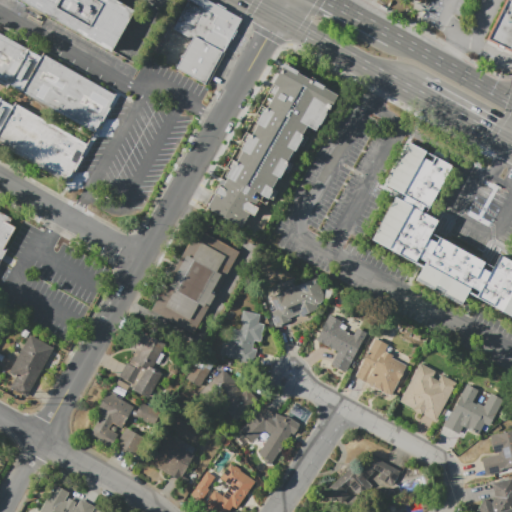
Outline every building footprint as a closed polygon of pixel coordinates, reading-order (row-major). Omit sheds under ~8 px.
[(19,0),(118,0),(118,1),(136,12),(113,52),(19,0)] [(208,85),(175,67),(191,39),(172,29),(174,26),(167,22),(177,5),(183,9),(188,0),(207,0),(244,20),(208,85)] [(511,1),(508,0),(503,0),(484,40),(509,52),(511,45),(511,1)] [(0,83),(0,30),(31,47),(29,49),(41,56),(42,53),(115,94),(109,107),(110,108),(102,123),(100,122),(93,135),(20,94),(21,91),(10,85),(8,88),(0,83)] [(288,159),(294,163),(288,173),(284,172),(280,179),(278,178),(273,186),(279,189),(274,200),(268,196),(249,231),(207,209),(214,194),(214,193),(218,185),(222,187),(227,178),(226,177),(233,163),(235,164),(242,151),(241,150),(248,136),(250,137),(257,124),(256,124),(264,109),(265,110),(277,87),(272,85),(284,62),(337,91),(315,131),(306,126),(301,134),(307,137),(302,146),(299,145),(296,151),(293,150),(288,159)] [(0,99),(14,107),(16,104),(88,144),(81,156),(82,157),(74,172),(73,171),(66,184),(0,147),(0,99)] [(511,318),(467,294),(461,306),(415,281),(421,269),(371,243),(398,193),(385,186),(409,142),(453,166),(426,214),(439,221),(432,234),(492,266),(499,253),(511,260),(511,318)] [(0,210),(17,220),(0,251),(0,210)] [(194,335),(152,311),(197,229),(239,252),(194,335)] [(270,297),(315,278),(325,302),(317,306),(318,309),(300,316),(299,313),(289,317),(291,321),(275,327),(269,313),(275,310),(270,297)] [(243,310),(260,314),(258,323),(264,324),(260,342),(254,341),(252,349),(257,350),(253,365),(238,362),(239,360),(227,357),(228,356),(224,355),(227,343),(230,344),(234,329),(239,330),(243,310)] [(316,340),(329,314),(343,321),(339,328),(353,335),(356,328),(367,334),(355,358),(354,357),(345,373),(330,365),(337,351),(316,340)] [(165,343),(139,330),(131,347),(133,348),(119,378),(134,385),(131,390),(148,398),(161,373),(152,368),(165,343)] [(30,334),(54,348),(26,397),(9,387),(15,375),(8,371),(30,334)] [(390,396),(353,377),(373,338),(388,345),(385,352),(407,363),(390,396)] [(209,369),(218,373),(220,370),(196,358),(185,379),(200,386),(209,369)] [(400,402),(420,363),(436,372),(433,377),(438,379),(440,374),(456,383),(437,421),(422,413),(421,415),(412,410),(413,408),(400,402)] [(199,392),(223,368),(237,381),(234,384),(243,393),(246,389),(257,400),(235,423),(223,412),(227,408),(219,400),(213,406),(199,392)] [(443,427),(466,384),(479,391),(473,402),(476,404),(476,402),(488,408),(487,410),(495,414),(489,427),(484,424),(478,435),(466,428),(468,425),(465,423),(459,435),(443,427)] [(87,436),(99,416),(96,414),(98,412),(96,411),(107,391),(109,392),(110,390),(123,397),(121,399),(133,406),(121,428),(112,424),(109,429),(117,434),(109,449),(87,436)] [(135,416),(142,403),(160,413),(152,426),(135,416)] [(264,431),(262,433),(250,421),(264,407),(273,416),(276,411),(285,417),(287,415),(300,424),(293,435),(291,434),(271,465),(256,456),(270,434),(264,431)] [(126,427),(143,437),(134,455),(116,444),(126,427)] [(484,476),(480,458),(494,455),(489,435),(511,430),(511,467),(502,470),(502,472),(484,476)] [(151,464),(169,433),(197,449),(179,480),(151,464)] [(376,470),(366,479),(372,486),(365,493),(354,482),(336,499),(327,489),(353,465),(356,468),(372,453),(402,469),(393,487),(377,478),(380,473),(376,470)] [(231,463),(234,466),(235,465),(242,470),(241,471),(255,482),(236,509),(233,506),(228,511),(215,511),(204,504),(214,490),(222,495),(229,485),(220,478),(231,463)] [(190,494),(207,471),(215,477),(207,488),(209,489),(200,501),(190,494)] [(476,511),(484,499),(491,503),(494,496),(491,482),(511,477),(511,511),(476,511)] [(38,511),(54,484),(69,492),(65,500),(67,502),(69,498),(76,502),(74,506),(76,506),(80,498),(96,507),(95,509),(101,511),(38,511)]
